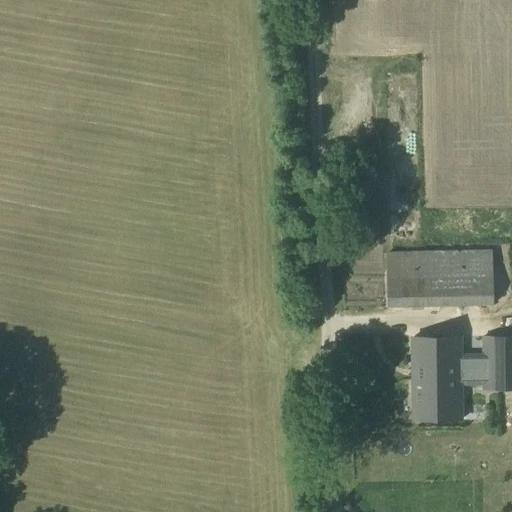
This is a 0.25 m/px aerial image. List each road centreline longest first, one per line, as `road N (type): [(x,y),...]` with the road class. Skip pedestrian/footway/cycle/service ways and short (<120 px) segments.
road 1 (track): [(310,0),(320,302)]
road 2 (unclassified): [(320,302),(333,511)]
